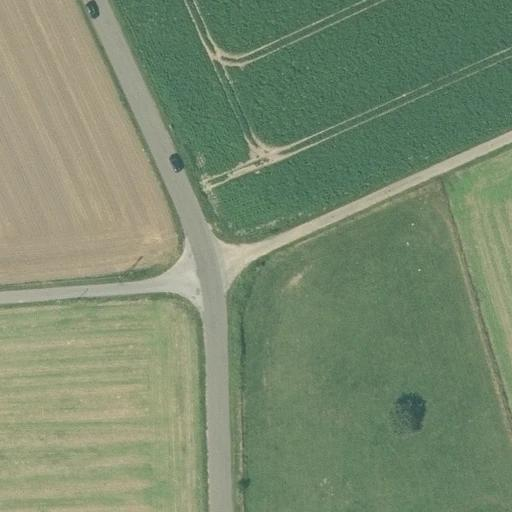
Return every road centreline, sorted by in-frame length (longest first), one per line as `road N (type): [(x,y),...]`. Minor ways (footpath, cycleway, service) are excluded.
road 1 (unclassified): [(93,0),(207,269)]
road 2 (unclassified): [(207,269),(221,511)]
road 3 (unclassified): [(0,297),(153,284),(207,269)]
